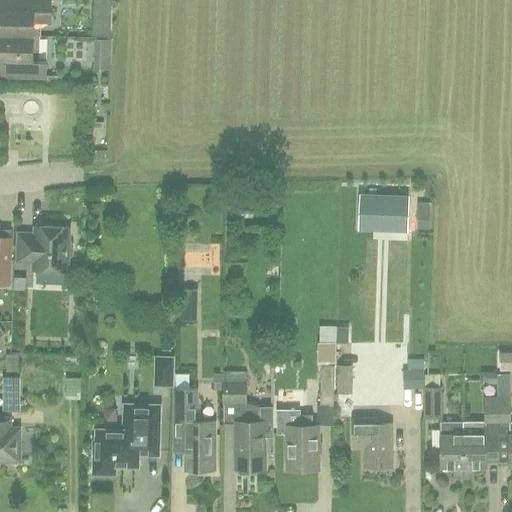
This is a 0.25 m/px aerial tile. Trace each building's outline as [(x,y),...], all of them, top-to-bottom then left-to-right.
[(0,8),(0,34),(33,35),(34,23),(50,23),(51,0),(2,0),(2,8),(0,8)] [(33,35),(0,34),(0,60),(1,61),(0,77),(45,78),(46,61),(40,61),(40,36),(33,35)] [(46,117),(46,103),(6,103),(6,117),(46,117)] [(266,189),(264,201),(279,204),(282,193),(266,189)] [(407,230),(408,198),(360,196),(359,228),(407,230)] [(424,210),(424,227),(434,227),(434,210),(424,210)] [(19,233),(18,261),(34,261),(34,269),(67,271),(68,259),(73,255),(73,244),(69,241),(69,228),(36,226),(35,234),(19,233)] [(0,283),(9,284),(12,237),(0,236),(0,283)] [(226,246),(188,245),(187,265),(226,267),(226,246)] [(197,321),(198,290),(179,289),(178,321),(197,321)] [(325,340),(341,340),(341,324),(324,324),(325,340)] [(334,384),(335,343),(335,342),(317,342),(317,365),(321,365),(320,404),(317,404),(317,425),(333,426),(334,384)] [(155,385),(172,386),(173,358),(156,357),(155,385)] [(337,393),(352,394),(353,365),(338,365),(337,393)] [(410,368),(411,389),(424,388),(424,368),(410,368)] [(511,421),(511,422),(510,396),(510,374),(497,374),(497,396),(498,396),(498,438),(510,438),(510,467),(511,466),(511,421)] [(4,377),(4,401),(4,410),(20,410),(20,377),(4,377)] [(73,396),(85,397),(86,379),(75,378),(73,396)] [(223,385),(223,404),(246,404),(246,385),(246,380),(223,380),(223,385)] [(196,387),(175,387),(175,451),(188,451),(188,469),(215,469),(214,420),(196,421),(196,413),(197,413),(196,387)] [(424,417),(442,417),(441,388),(424,388),(424,417)] [(484,422),(464,422),(464,475),(473,475),(473,467),(486,467),(486,439),(498,438),(498,396),(497,396),(484,396),(484,422)] [(341,411),(358,412),(359,400),(342,399),(341,411)] [(95,441),(95,471),(115,472),(115,464),(138,464),(138,453),(159,453),(160,405),(138,405),(138,430),(98,429),(98,441),(95,441)] [(237,420),(237,469),(239,469),(239,472),(241,474),(250,474),(252,472),(252,469),(265,469),(264,437),(273,437),(273,434),(273,410),(273,406),(260,406),(260,420),(237,420)] [(299,413),(299,425),(287,425),(287,469),(317,469),(317,425),(312,425),(312,413),(299,413)] [(0,461),(20,461),(20,427),(11,427),(11,417),(0,417),(0,461)] [(364,468),(393,468),(392,423),(375,423),(375,418),(353,418),(353,448),(364,448),(364,468)] [(464,422),(451,422),(441,422),(441,467),(454,467),(454,475),(464,475),(464,422)]
